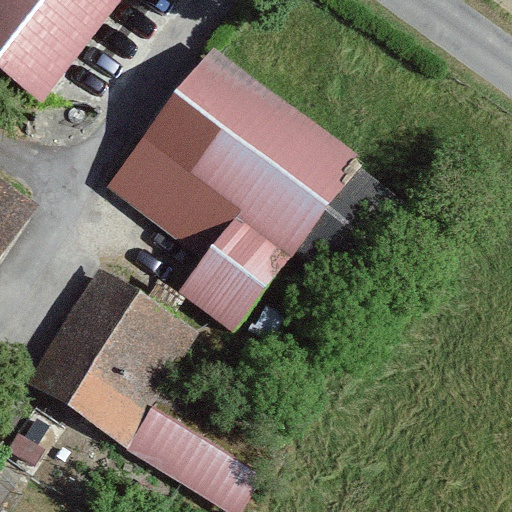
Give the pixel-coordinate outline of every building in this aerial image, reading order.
[(125,0),(0,0),(0,72),(38,105),(125,0)] [(365,150),(205,35),(100,181),(200,252),(174,287),(235,331),(365,150)] [(0,248),(30,201),(0,182),(0,248)] [(182,326),(86,266),(18,374),(228,505),(256,460),(142,389),(182,326)] [(72,434),(27,406),(0,450),(0,454),(43,481),(72,434)]
